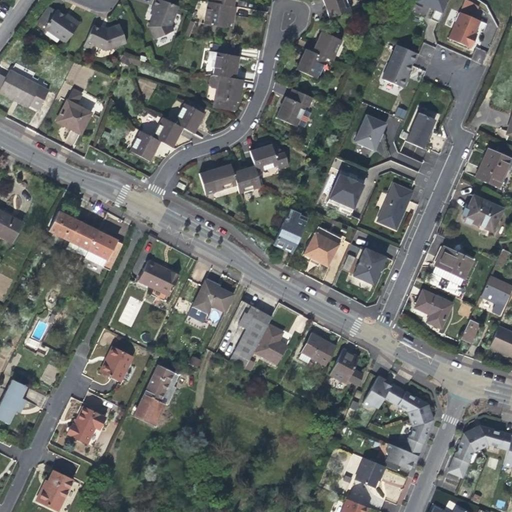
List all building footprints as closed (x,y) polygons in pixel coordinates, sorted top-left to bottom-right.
[(172,29),(170,25),(177,5),(162,0),(155,0),(151,13),(155,15),(153,21),(151,20),(148,26),(154,38),(172,29)] [(329,17),(350,10),(346,0),(323,0),(326,8),(329,17)] [(430,20),(426,29),(434,32),(446,6),(432,0),(415,0),(411,11),(425,17),(430,20)] [(469,12),(474,2),(468,0),(465,0),(461,8),(469,12)] [(227,18),(230,5),(210,2),(206,1),(202,23),(226,27),(227,18)] [(54,11),(47,6),(39,17),(46,22),(43,26),(42,27),(49,32),(64,41),(67,37),(77,23),(67,16),(66,17),(62,15),(54,10),(54,11)] [(480,20),(460,11),(448,38),(471,48),(475,38),(473,37),(475,33),(480,20)] [(37,21),(43,26),(46,22),(39,17),(37,21)] [(102,30),(92,26),(83,42),(82,44),(91,48),(92,45),(93,44),(106,50),(124,43),(119,25),(106,30),(103,28),(102,30)] [(316,41),(311,51),(326,57),(333,60),(341,40),(320,31),(316,41)] [(416,53),(396,45),(382,78),(402,87),(402,86),(405,84),(407,81),(405,78),(407,73),(409,69),(416,53)] [(316,78),(326,57),(311,51),(304,47),(299,60),(295,68),(316,78)] [(482,64),(486,52),(476,48),(471,60),(482,64)] [(123,52),(121,63),(138,66),(140,56),(123,52)] [(212,74),(220,75),(235,78),(237,69),(239,56),(216,52),(212,74)] [(10,70),(0,87),(29,103),(37,108),(47,90),(10,70)] [(243,79),(235,78),(220,75),(214,106),(234,110),(236,101),(238,101),(240,91),(243,79)] [(29,103),(0,87),(0,92),(13,100),(27,107),(29,103)] [(313,97),(291,87),(287,97),(284,96),(283,99),(275,116),(296,126),(305,106),(308,107),(313,97)] [(66,99),(54,120),(66,126),(79,133),(90,112),(66,99)] [(183,102),(173,123),(182,128),(193,133),(199,122),(204,113),(195,109),(197,105),(189,101),(187,104),(183,102)] [(394,115),(404,119),(407,110),(398,107),(394,115)] [(418,112),(406,140),(422,147),(426,137),(434,119),(418,112)] [(385,123),(365,114),(354,140),(374,149),(379,137),(385,123)] [(161,116),(151,137),(159,141),(172,148),(176,140),(182,128),(173,123),(161,116)] [(155,150),(159,141),(151,137),(139,130),(129,150),(149,161),(155,150)] [(248,150),(253,164),(255,171),(277,165),(277,168),(288,165),(284,152),(282,153),(281,151),(273,145),(271,146),(270,143),(260,146),(248,150)] [(323,169),(330,155),(315,148),(310,158),(309,162),(323,169)] [(498,187),(510,160),(487,150),(481,163),(475,176),(498,187)] [(204,194),(235,184),(231,171),(228,163),(210,168),(197,172),(204,194)] [(241,168),(231,171),(235,184),(238,193),(260,186),(255,171),(253,164),(241,168)] [(347,176),(339,173),(328,196),(352,207),(363,184),(355,180),(351,177),(347,176)] [(410,190),(393,182),(377,220),(396,228),(407,203),(408,199),(406,198),(410,190)] [(491,231),(501,209),(471,195),(466,207),(461,218),(491,231)] [(328,196),(326,199),(350,210),(352,207),(328,196)] [(283,248),(292,252),(307,217),(288,208),(273,242),(273,243),(283,248)] [(0,235),(10,241),(20,222),(5,214),(0,211),(0,235)] [(48,231),(68,241),(78,222),(70,218),(57,212),(48,231)] [(68,241),(86,250),(96,231),(89,227),(78,222),(68,241)] [(341,238),(317,226),(303,254),(310,257),(319,262),(321,263),(326,266),(341,238)] [(108,237),(96,231),(86,250),(85,254),(83,257),(109,269),(121,243),(108,237)] [(385,256),(364,247),(352,275),(373,284),(378,272),(385,256)] [(458,283),(461,278),(464,279),(472,261),(441,247),(436,258),(431,270),(458,283)] [(505,266),(509,251),(501,249),(497,264),(505,266)] [(168,295),(177,276),(163,270),(146,261),(138,280),(168,295)] [(489,274),(482,290),(497,297),(495,301),(503,304),(511,285),(489,274)] [(211,305),(224,312),(233,294),(212,284),(204,280),(187,314),(198,319),(198,321),(201,322),(204,322),(205,321),(203,320),(211,305)] [(429,315),(426,322),(440,328),(451,304),(422,290),(417,300),(414,308),(429,315)] [(491,299),(495,301),(497,297),(482,290),(480,294),(491,299)] [(461,303),(458,313),(467,316),(470,306),(461,303)] [(248,361),(252,352),(267,324),(270,317),(259,312),(250,307),(245,315),(252,318),(233,353),(248,361)] [(469,319),(460,339),(470,343),(478,324),(469,319)] [(511,330),(498,323),(489,344),(500,349),(511,354),(511,330)] [(283,333),(267,324),(252,352),(276,364),(286,346),(278,341),(279,339),(283,333)] [(325,366),(334,347),(320,339),(309,334),(300,353),(325,366)] [(120,382),(122,379),(130,363),(133,357),(112,346),(107,355),(108,356),(106,360),(105,360),(99,371),(120,382)] [(352,370),(358,357),(351,353),(342,349),(329,375),(345,383),(346,381),(357,386),(362,375),(352,370)] [(198,367),(201,360),(192,357),(190,364),(198,367)] [(155,364),(134,417),(157,426),(178,373),(155,364)] [(383,398),(388,388),(381,384),(384,380),(376,376),(362,404),(366,406),(372,406),(377,409),(383,398)] [(20,384),(11,380),(0,401),(0,420),(1,421),(7,424),(13,410),(18,413),(20,408),(24,400),(20,398),(25,387),(20,384)] [(383,398),(389,401),(396,388),(391,384),(388,388),(383,398)] [(408,394),(396,388),(389,401),(407,411),(413,427),(407,441),(403,442),(396,439),(393,446),(388,444),(387,449),(389,454),(387,459),(407,467),(409,465),(410,461),(413,462),(416,455),(429,426),(430,424),(428,420),(429,419),(431,419),(427,407),(424,408),(422,402),(408,394)] [(103,418),(80,407),(79,409),(72,425),(70,424),(67,430),(65,434),(86,444),(93,427),(98,430),(101,423),(103,418)] [(463,438),(461,438),(451,465),(464,470),(471,451),(487,444),(511,449),(511,434),(482,428),(480,429),(478,430),(476,428),(466,433),(467,436),(463,438)] [(347,469),(355,472),(361,457),(353,454),(347,469)] [(371,494),(377,479),(379,474),(380,475),(384,466),(363,457),(351,486),(371,494)] [(464,470),(451,465),(448,471),(461,476),(464,470)] [(395,502),(406,478),(386,469),(375,492),(395,502)] [(41,489),(36,500),(57,511),(71,481),(52,472),(46,486),(44,490),(41,489)] [(365,511),(367,507),(346,498),(340,511),(365,511)]
